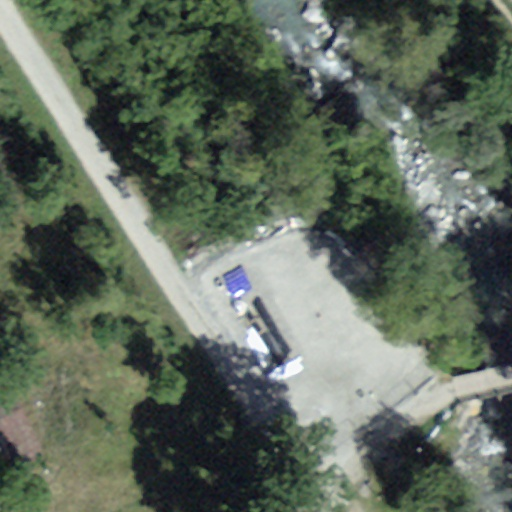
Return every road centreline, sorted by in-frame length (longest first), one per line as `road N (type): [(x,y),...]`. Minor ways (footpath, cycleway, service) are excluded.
road 1 (track): [(331,442),(245,371),(178,295),(0,15)]
road 2 (track): [(511,374),(331,442),(314,511)]
